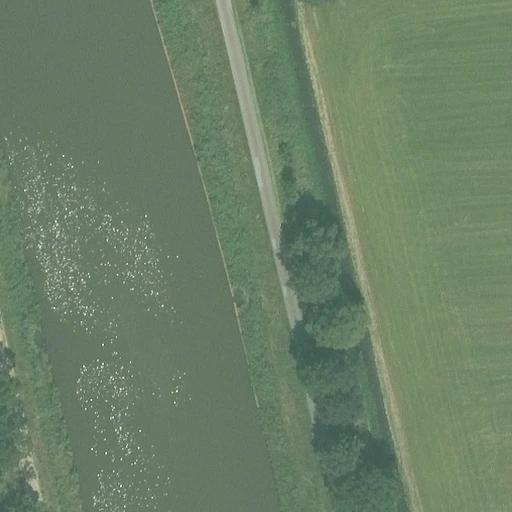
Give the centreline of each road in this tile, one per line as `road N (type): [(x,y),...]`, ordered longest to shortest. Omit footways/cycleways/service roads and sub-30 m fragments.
road 1 (unclassified): [(338,511),(221,0)]
road 2 (track): [(0,331),(41,511)]
